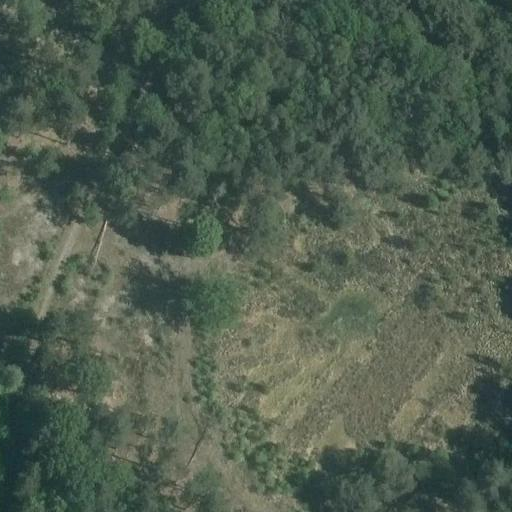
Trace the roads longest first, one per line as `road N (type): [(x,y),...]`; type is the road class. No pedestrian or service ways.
road 1 (track): [(147,82),(44,304),(4,511)]
road 2 (track): [(174,511),(26,381)]
road 3 (track): [(0,3),(147,82)]
